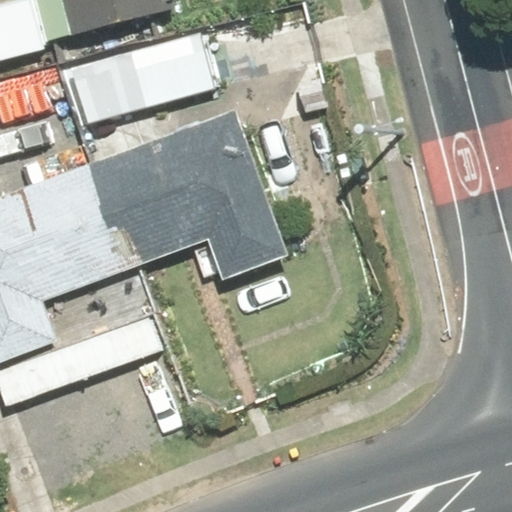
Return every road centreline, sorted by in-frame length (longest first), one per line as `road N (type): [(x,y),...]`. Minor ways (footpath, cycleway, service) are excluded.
road 1 (tertiary): [(448,0),(511,240)]
road 2 (secondary): [(511,472),(385,511)]
